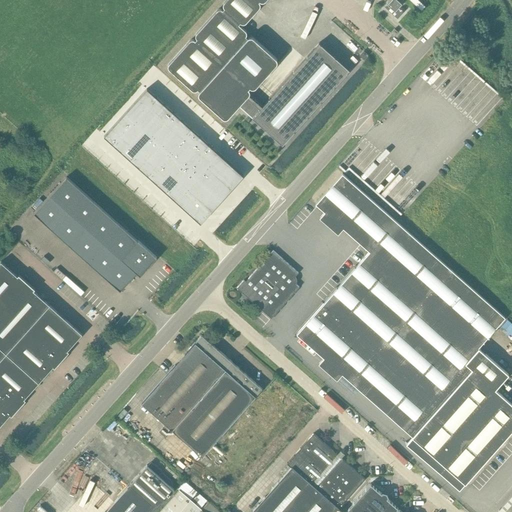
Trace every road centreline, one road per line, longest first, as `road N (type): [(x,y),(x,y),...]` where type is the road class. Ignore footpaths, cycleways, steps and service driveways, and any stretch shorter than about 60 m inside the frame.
road 1 (unclassified): [(452,511),(204,293)]
road 2 (unclassified): [(204,293),(407,64)]
road 3 (unclassified): [(8,511),(204,293)]
